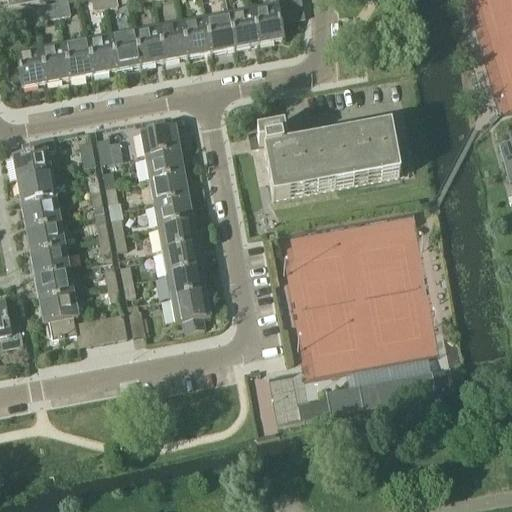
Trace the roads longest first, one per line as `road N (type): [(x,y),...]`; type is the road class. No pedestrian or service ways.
road 1 (residential): [(0,398),(249,347),(207,101)]
road 2 (residential): [(0,136),(207,101)]
road 3 (residential): [(207,101),(311,84),(316,0)]
